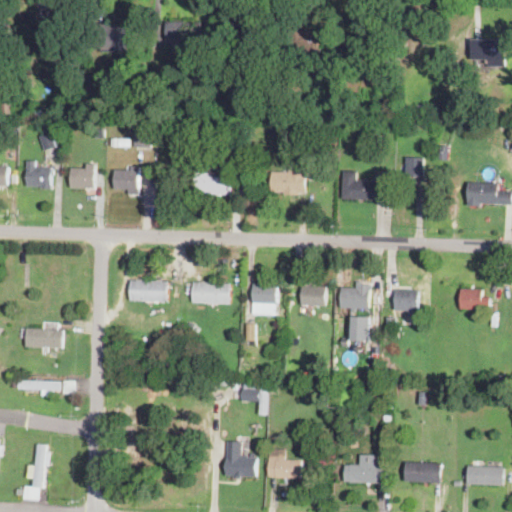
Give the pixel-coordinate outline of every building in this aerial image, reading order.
[(259,23),(258,34),(238,32),(239,25),(240,15),(256,17),(256,21),(259,22),(259,23)] [(167,48),(167,20),(203,20),(203,41),(184,41),(184,48),(167,48)] [(0,23),(11,23),(11,41),(1,41),(1,50),(0,50),(0,23)] [(70,43),(70,49),(70,52),(53,52),(53,44),(37,44),(37,27),(37,23),(70,23),(70,43)] [(103,44),(96,44),(96,24),(129,24),(129,44),(103,44)] [(373,50),(368,50),(368,29),(396,29),(396,50),(373,50)] [(322,48),(322,55),(322,60),(309,60),(309,50),(289,50),(290,30),(320,31),(320,48),(322,48)] [(507,57),(507,61),(507,66),(489,66),(489,59),(474,59),(474,38),(507,38),(507,57)] [(474,97),(474,98),(464,98),(464,80),(474,80),(474,97)] [(486,89),(486,95),(476,94),(477,81),(486,81),(486,89)] [(12,102),(12,112),(4,112),(4,102),(12,102)] [(229,129),(229,136),(218,136),(218,128),(229,129)] [(152,146),(136,146),(136,130),(152,130),(152,146)] [(57,146),(46,149),(42,135),(53,132),(57,146)] [(130,147),(120,146),(121,138),(131,139),(130,147)] [(450,160),(441,160),(441,145),(444,145),(450,145),(450,160)] [(425,175),(425,176),(406,176),(407,156),(426,157),(425,175)] [(53,187),(53,189),(43,189),(43,187),(29,187),(29,160),(37,160),(37,167),(53,167),(53,187)] [(97,163),(97,169),(96,188),(72,187),(72,167),(88,168),(88,162),(97,163)] [(309,170),(309,172),(308,192),(300,192),(300,194),(285,194),(286,192),(273,191),(274,171),(291,172),(291,162),(309,163),(309,170)] [(234,171),(234,174),(233,195),(195,193),(197,171),(209,172),(210,164),(234,166),(234,171)] [(10,171),(9,185),(0,184),(0,165),(10,166),(10,171)] [(141,167),(141,173),(139,194),(130,193),(130,188),(116,188),(117,169),(133,170),(133,166),(141,167)] [(386,200),(342,198),(344,169),(359,170),(359,179),(387,180),(386,200)] [(511,203),(483,203),(482,206),(470,205),(471,182),(500,183),(500,190),(511,190),(511,203)] [(169,301),(131,300),(132,280),(169,281),(169,301)] [(232,295),(231,303),(193,301),(194,281),(232,283),(232,295)] [(372,284),(372,291),(371,308),(358,308),(358,311),(352,311),(353,308),(342,308),(343,297),(343,287),(358,288),(358,281),(365,281),(365,284),(372,284)] [(278,313),(277,315),(260,314),(260,308),(253,307),(255,283),(279,284),(278,313)] [(327,300),(327,305),(302,304),(303,285),(327,286),(327,300)] [(491,305),(491,307),(483,306),(483,309),(462,308),(462,288),(483,289),(483,295),(491,296),(491,305)] [(419,317),(410,317),(410,310),(397,310),(397,289),(419,290),(419,317)] [(370,341),(354,341),(354,316),(371,317),(370,341)] [(396,325),(396,327),(386,326),(387,316),(397,317),(396,325)] [(257,322),(257,339),(248,339),(248,322),(257,322)] [(66,331),(65,348),(48,347),(48,353),(42,352),(43,347),(28,346),(29,335),(29,328),(66,331)] [(508,373),(507,384),(499,384),(500,373),(508,373)] [(62,386),(62,390),(56,390),(55,390),(44,390),(20,389),(21,380),(62,381),(62,386)] [(77,393),(65,393),(65,380),(78,381),(77,393)] [(262,390),(261,401),(244,401),(244,399),(244,389),(262,390)] [(429,393),(428,406),(421,406),(421,404),(422,392),(429,393)] [(384,423),(384,415),(392,415),(392,423),(384,423)] [(260,457),(259,476),(242,476),(242,479),(235,478),(235,476),(228,476),(229,441),(243,441),(243,457),(260,457)] [(44,482),(43,486),(35,485),(35,478),(36,475),(36,474),(37,467),(37,465),(39,444),(47,445),(47,451),(47,454),(46,461),(45,465),(44,482)] [(387,464),(387,469),(387,482),(346,482),(346,464),(361,464),(361,454),(380,454),(379,464),(387,464)] [(302,472),(302,477),(270,476),(271,459),(303,460),(302,472)] [(442,482),(407,481),(408,461),(443,462),(442,482)] [(504,480),(504,485),(469,483),(470,466),(470,464),(505,466),(504,480)] [(35,478),(29,478),(30,465),(37,465),(35,478)] [(41,500),(25,499),(27,486),(42,488),(41,500)]
